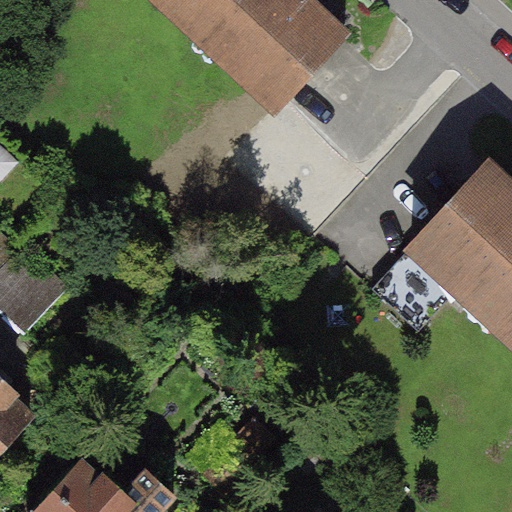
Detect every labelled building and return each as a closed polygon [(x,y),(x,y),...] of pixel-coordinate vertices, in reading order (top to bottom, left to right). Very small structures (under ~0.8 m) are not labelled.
[(174,0),(137,0),(158,19),(174,0)] [(347,32),(311,0),(174,0),(158,19),(268,119),(347,32)] [(511,191),(494,175),(416,259),(511,348),(511,191)] [(0,221),(0,300),(31,329),(71,286),(0,221)] [(0,382),(0,456),(37,414),(0,382)] [(162,511),(89,444),(30,509),(33,511),(162,511)]
